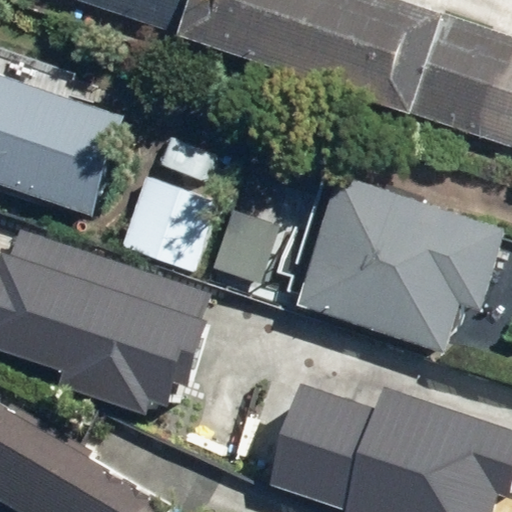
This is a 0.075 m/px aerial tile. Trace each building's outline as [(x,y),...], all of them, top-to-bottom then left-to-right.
[(83,0),(511,148),(511,37),(404,0),(83,0)] [(13,72),(0,67),(0,184),(102,218),(135,118),(12,77),(13,72)] [(228,201),(154,176),(130,250),(204,274),(228,201)] [(505,232),(341,178),(299,307),(443,354),(458,307),(478,314),(505,232)] [(288,227),(244,212),(223,276),(267,291),(288,227)] [(4,269),(0,267),(0,351),(66,373),(62,385),(144,412),(148,400),(166,405),(174,380),(187,384),(217,295),(17,230),(4,269)] [(315,344),(245,312),(227,353),(297,384),(315,344)] [(377,407),(299,382),(266,482),(347,508),(346,511),(491,511),(500,486),(508,489),(511,477),(511,429),(383,388),(377,407)] [(182,511),(183,510),(0,402),(0,511),(182,511)]
